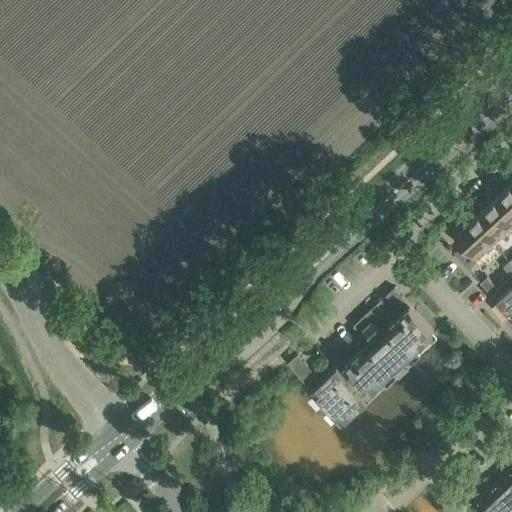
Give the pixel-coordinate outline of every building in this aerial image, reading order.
[(511,225),(511,198),(504,189),(488,204),(509,228),(511,225)] [(509,228),(488,204),(472,219),(493,243),(509,228)] [(472,219),(455,233),(477,257),(493,243),(472,219)] [(493,281),(487,275),(481,281),(486,287),(493,281)] [(499,287),(493,281),(486,287),(492,293),(499,287)] [(496,298),(511,315),(511,283),(511,284),(496,298)] [(386,293),(395,302),(403,295),(395,286),(386,293)] [(402,310),(410,303),(403,295),(395,302),(402,310)] [(386,333),(375,321),(371,325),(366,329),(377,341),(366,351),(362,346),(345,363),(372,393),(419,350),(438,333),(410,303),(402,310),(393,319),(397,323),(386,333)] [(371,325),(375,321),(379,317),(371,308),(362,315),(371,325)] [(362,333),(366,329),(371,325),(362,315),(353,324),(362,333)] [(305,360),(298,352),(288,361),(295,368),(305,360)] [(311,367),(305,360),(295,368),(302,376),(311,367)] [(353,380),(337,363),(312,387),(327,403),(353,380)] [(318,375),(311,367),(302,376),(309,383),(318,375)] [(342,420),(368,397),(353,380),(327,403),(342,420)] [(511,467),(511,466),(493,483),(511,503),(511,467)] [(511,503),(493,483),(475,499),(486,511),(510,511),(511,511),(511,503)]
